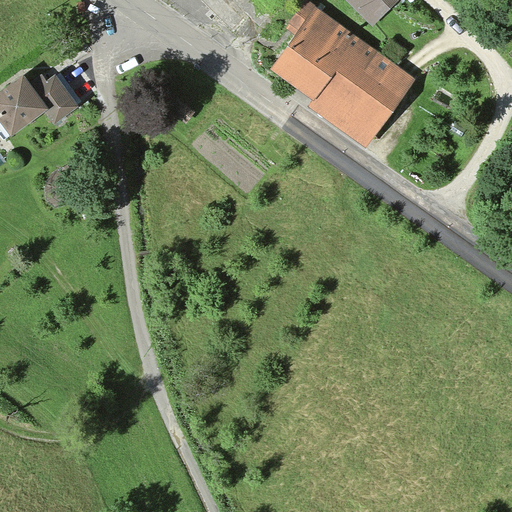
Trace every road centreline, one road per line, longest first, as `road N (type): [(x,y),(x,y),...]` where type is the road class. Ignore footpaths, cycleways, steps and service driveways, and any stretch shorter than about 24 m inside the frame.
road 1 (residential): [(206,511),(143,353),(101,52),(114,0)]
road 2 (secondary): [(511,276),(124,0)]
road 3 (track): [(0,428),(49,440),(71,436),(125,408),(151,383)]
